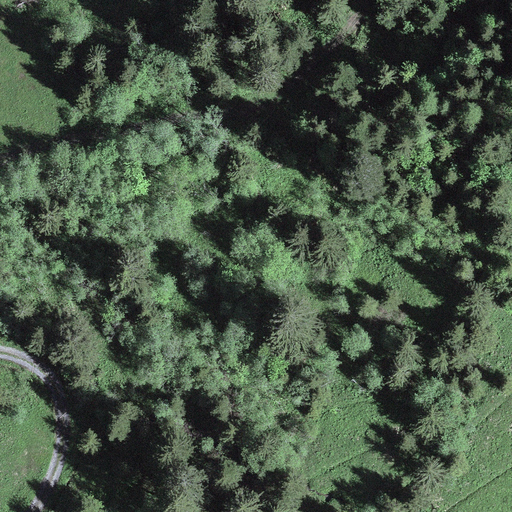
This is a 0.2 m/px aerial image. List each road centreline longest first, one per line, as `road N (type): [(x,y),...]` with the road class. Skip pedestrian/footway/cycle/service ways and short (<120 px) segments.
road 1 (track): [(372,0),(352,36),(272,107),(0,176)]
road 2 (track): [(0,352),(53,381),(67,440),(37,511)]
